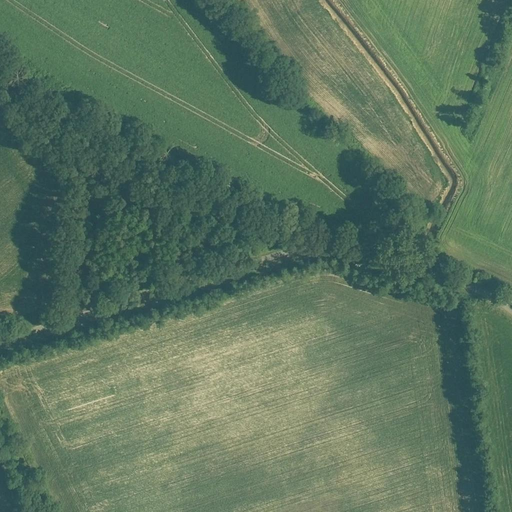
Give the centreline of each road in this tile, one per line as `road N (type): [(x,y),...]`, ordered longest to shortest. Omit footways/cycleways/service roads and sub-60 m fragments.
road 1 (unclassified): [(0,341),(298,250),(340,250),(497,301),(511,313)]
road 2 (track): [(0,75),(55,144),(77,198),(66,321)]
